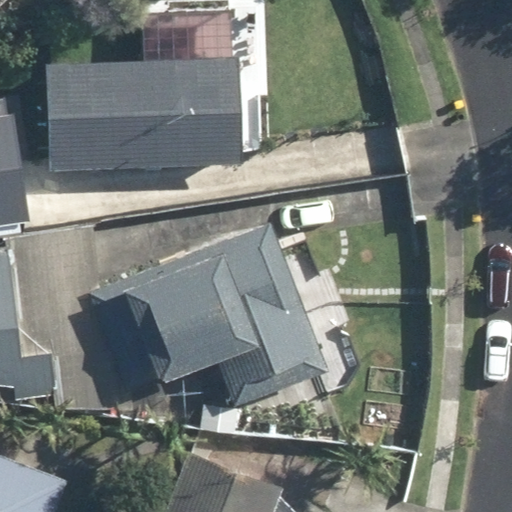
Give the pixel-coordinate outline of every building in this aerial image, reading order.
[(242,60),(46,52),(41,146),(238,155),(242,60)] [(0,151),(0,221),(32,217),(21,148),(0,151)] [(84,283),(124,392),(216,358),(233,403),(324,370),(267,216),(84,283)] [(9,243),(0,244),(0,320),(17,318),(9,243)] [(266,475),(185,445),(161,511),(272,511),(279,491),(327,508),(343,460),(280,440),(266,475)] [(0,451),(0,511),(52,511),(66,479),(0,451)]
